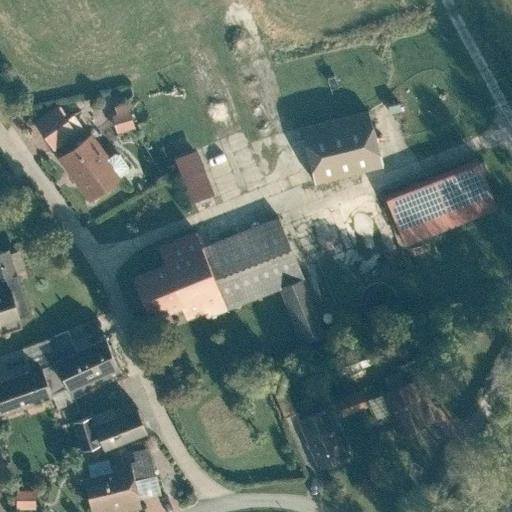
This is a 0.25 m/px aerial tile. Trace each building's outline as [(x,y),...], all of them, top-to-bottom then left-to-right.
[(67,104),(41,121),(59,151),(86,134),(67,104)] [(377,110),(308,127),(321,182),(391,165),(377,110)] [(128,173),(101,129),(62,154),(89,197),(128,173)] [(248,133),(185,157),(201,199),(264,176),(248,133)] [(488,158),(395,191),(414,242),(506,209),(488,158)] [(308,280),(284,218),(210,246),(233,308),(285,289),(308,280)] [(170,264),(139,275),(155,317),(192,303),(197,316),(213,310),(214,315),(233,308),(210,246),(205,233),(164,248),(170,264)] [(285,289),(307,345),(329,337),(308,280),(285,289)] [(13,285),(0,289),(0,329),(26,320),(13,285)] [(111,335),(62,359),(77,392),(127,368),(111,335)] [(45,366),(0,381),(0,403),(4,415),(55,398),(45,366)] [(432,374),(390,390),(406,432),(447,416),(432,374)] [(368,390),(341,400),(346,412),(373,402),(368,390)] [(334,407),(304,419),(322,467),(352,456),(334,407)] [(149,408),(109,425),(114,439),(117,446),(158,429),(149,408)] [(105,412),(82,420),(91,447),(114,439),(109,425),(105,412)] [(161,473),(156,447),(138,450),(144,477),(161,473)] [(136,466),(91,476),(98,511),(103,511),(144,503),(136,466)] [(22,486),(22,505),(44,505),(44,486),(22,486)]
